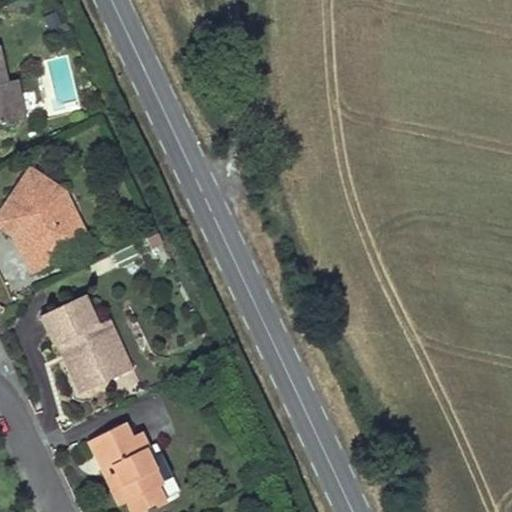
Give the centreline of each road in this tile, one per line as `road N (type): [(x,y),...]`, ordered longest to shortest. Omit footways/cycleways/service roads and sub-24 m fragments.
road 1 (tertiary): [(111,0),(352,511)]
road 2 (residential): [(0,391),(58,511)]
